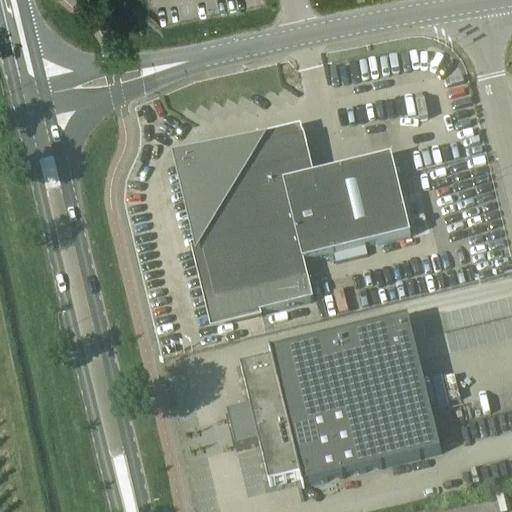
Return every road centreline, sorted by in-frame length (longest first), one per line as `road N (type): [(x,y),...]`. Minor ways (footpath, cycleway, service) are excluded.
road 1 (unknown): [(511,282),(215,361),(203,376),(201,400),(221,482),(233,502),(255,511)]
road 2 (secondary): [(19,107),(104,455),(126,511)]
road 3 (secondary): [(134,511),(131,453),(48,112)]
road 4 (unknown): [(317,101),(420,79),(433,88),(444,124),(433,137),(365,155),(336,153),(325,136)]
road 5 (unclassified): [(192,59),(474,3)]
road 6 (unknown): [(292,511),(511,448)]
road 7 (unclassified): [(48,112),(152,82),(192,59)]
road 8 (unclassified): [(192,59),(114,65),(42,84)]
road 9 (unclassified): [(511,151),(474,3)]
